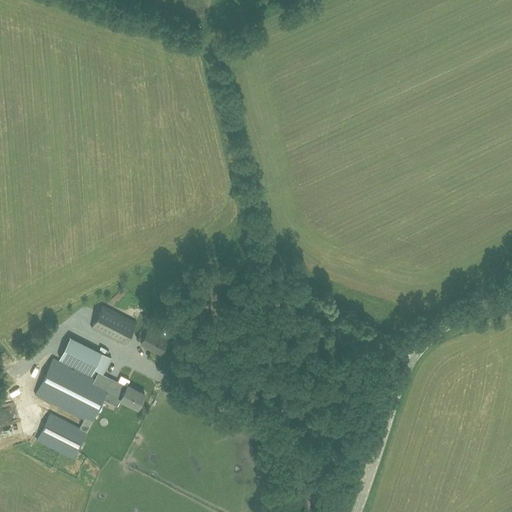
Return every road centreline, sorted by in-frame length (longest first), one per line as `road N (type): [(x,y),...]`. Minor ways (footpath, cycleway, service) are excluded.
road 1 (unclassified): [(370,476),(413,356),(441,326),(511,289)]
road 2 (unclassified): [(370,476),(173,383)]
